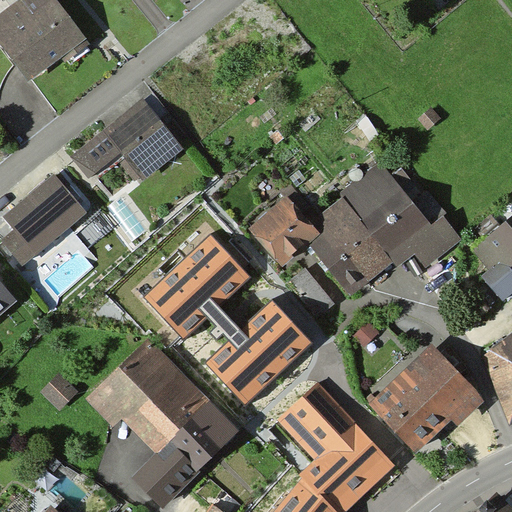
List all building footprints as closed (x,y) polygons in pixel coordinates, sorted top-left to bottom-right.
[(51,0),(23,0),(0,17),(0,39),(29,78),(82,40),(51,0)] [(188,150),(147,101),(76,160),(95,183),(128,156),(149,181),(188,150)] [(439,118),(431,109),(420,119),(427,128),(439,118)] [(299,193),(256,229),(289,268),(316,246),(357,297),(417,247),(434,268),(463,245),(443,222),(438,226),(384,161),(317,215),(299,193)] [(20,233),(9,242),(30,267),(91,216),(60,179),(9,221),(20,233)] [(511,217),(470,254),(511,302),(511,217)] [(248,276),(210,237),(146,297),(183,336),(248,276)] [(0,278),(0,322),(22,303),(0,278)] [(309,342),(272,302),(208,363),(245,402),(309,342)] [(511,340),(487,361),(509,428),(511,425),(511,340)] [(165,448),(192,475),(237,431),(148,341),(90,399),(113,422),(121,414),(159,453),(165,448)] [(432,347),(374,403),(417,447),(452,413),(459,420),(481,398),(432,347)] [(341,511),(393,465),(318,384),(280,419),(316,460),(302,474),(305,477),(275,511),(341,511)] [(159,453),(135,477),(162,505),(192,475),(165,448),(159,453)] [(511,511),(511,505),(503,497),(488,511),(511,511)]
